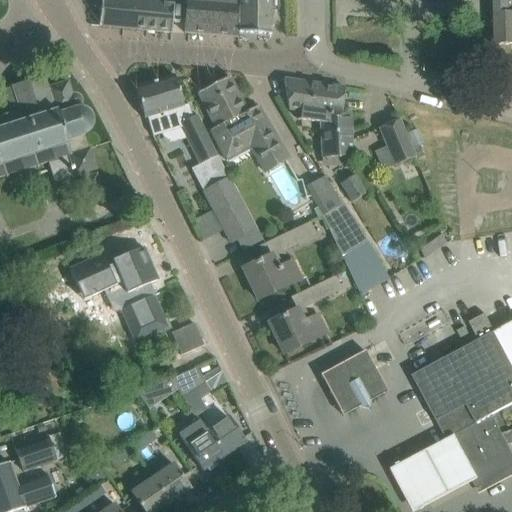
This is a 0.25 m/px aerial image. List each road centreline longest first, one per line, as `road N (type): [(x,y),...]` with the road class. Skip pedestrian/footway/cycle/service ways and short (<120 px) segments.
road 1 (residential): [(288,460),(92,65)]
road 2 (residential): [(317,49),(279,58),(129,48),(92,65)]
